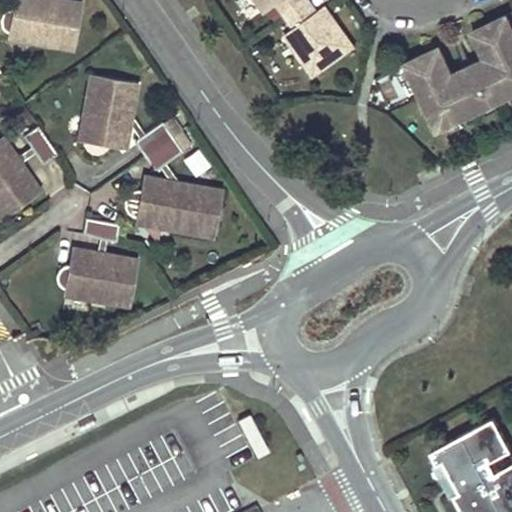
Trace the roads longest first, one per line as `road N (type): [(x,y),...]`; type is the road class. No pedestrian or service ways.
road 1 (residential): [(270,174),(141,0)]
road 2 (residential): [(286,302),(154,363)]
road 3 (residential): [(299,366),(371,485)]
road 4 (residential): [(154,363),(293,362)]
road 5 (residential): [(371,485),(357,413),(357,350)]
road 6 (residential): [(154,363),(33,419)]
road 7 (residential): [(378,244),(270,174)]
road 8 (residential): [(270,174),(298,238),(293,294)]
